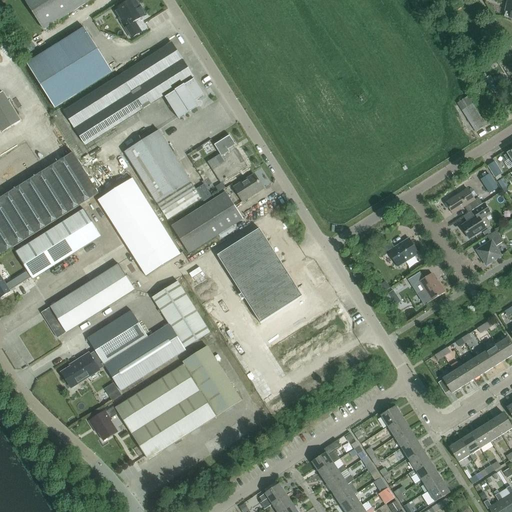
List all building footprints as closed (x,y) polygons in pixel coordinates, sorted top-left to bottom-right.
[(23,0),(44,31),(91,0),(23,0)] [(136,0),(132,0),(114,12),(131,39),(141,32),(135,22),(146,15),(136,0)] [(511,0),(507,0),(503,17),(511,19),(511,0)] [(55,110),(113,74),(85,28),(51,50),(27,64),(55,110)] [(192,77),(182,60),(171,43),(120,75),(95,91),(63,111),(85,145),(192,77)] [(0,58),(4,64),(12,59),(2,44),(0,45),(0,58)] [(165,98),(178,119),(189,113),(198,107),(195,102),(204,96),(194,79),(185,85),(184,85),(175,91),(165,98)] [(0,130),(1,132),(2,134),(20,123),(2,94),(0,94),(0,130)] [(475,132),(486,126),(468,97),(457,104),(475,132)] [(201,199),(191,182),(159,130),(124,153),(156,204),(157,203),(168,220),(201,199)] [(246,167),(233,147),(236,145),(230,136),(215,145),(224,161),(212,168),(221,182),(246,167)] [(14,167),(34,158),(33,156),(27,158),(25,152),(30,150),(28,143),(3,153),(10,171),(15,169),(14,167)] [(0,254),(97,195),(77,161),(72,154),(0,197),(0,254)] [(494,162),(487,166),(495,178),(502,174),(494,162)] [(242,202),(255,193),(262,189),(253,175),(233,188),(242,202)] [(489,175),(480,180),(489,194),(498,188),(489,175)] [(98,201),(146,276),(180,255),(132,179),(98,201)] [(472,211),(482,204),(478,198),(474,200),(467,189),(446,203),(453,215),(464,207),(468,213),(472,211)] [(243,219),(237,209),(226,192),(171,227),(189,254),(243,219)] [(484,203),(482,204),(472,211),(476,217),(461,226),(469,239),(486,229),(480,220),(490,214),(484,203)] [(100,237),(83,210),(16,252),(27,271),(31,277),(32,279),(100,237)] [(261,228),(219,255),(262,322),(304,296),(261,228)] [(495,247),(503,242),(496,231),(487,237),(490,242),(476,251),(486,266),(501,256),(495,247)] [(413,256),(417,254),(408,241),(395,249),(391,243),(379,250),(383,257),(390,253),(398,266),(405,261),(408,265),(409,266),(411,266),(412,265),(415,263),(416,262),(416,260),(413,256)] [(134,290),(132,286),(118,264),(50,307),(50,308),(42,313),(57,337),(66,332),(66,333),(134,290)] [(0,276),(0,298),(8,293),(10,292),(9,291),(31,277),(27,271),(5,285),(0,276)] [(431,301),(444,293),(432,274),(423,279),(420,273),(408,280),(417,295),(424,290),(431,301)] [(185,351),(184,349),(210,333),(178,282),(152,298),(169,325),(148,338),(131,311),(87,338),(96,353),(103,364),(120,391),(185,351)] [(392,288),(389,291),(396,301),(399,299),(392,288)] [(487,330),(493,326),(490,321),(483,325),(487,330)] [(480,334),(487,330),(483,325),(477,329),(480,334)] [(462,338),(465,343),(472,339),(468,334),(462,338)] [(459,348),(465,343),(462,338),(456,342),(459,348)] [(506,360),(511,356),(511,345),(507,338),(496,345),(506,360)] [(495,367),(506,360),(496,345),(486,352),(495,367)] [(119,413),(148,460),(215,417),(241,401),(206,347),(183,362),(184,364),(183,365),(115,408),(114,407),(106,412),(105,411),(89,422),(93,428),(94,427),(103,441),(117,432),(110,421),(111,420),(110,419),(119,413)] [(436,362),(444,357),(441,352),(433,357),(436,362)] [(484,374),(495,367),(486,352),(475,359),(484,374)] [(75,365),(62,373),(71,387),(92,374),(91,372),(103,364),(96,353),(84,361),(83,359),(75,364),(75,365)] [(224,354),(219,357),(226,367),(230,364),(224,354)] [(474,380),(484,374),(475,359),(464,365),(474,380)] [(463,387),(474,380),(464,365),(454,372),(463,387)] [(452,394),(463,387),(454,372),(443,379),(452,394)] [(388,427),(403,418),(396,407),(381,416),(388,427)] [(492,421),(501,436),(511,429),(511,427),(503,414),(492,421)] [(394,438),(409,429),(403,418),(388,427),(394,438)] [(471,429),(472,432),(486,424),(484,421),(471,429)] [(491,442),(501,436),(492,421),(481,428),(491,442)] [(480,449),(491,442),(481,428),(471,434),(480,449)] [(401,449),(416,439),(409,429),(394,438),(401,449)] [(474,453),(480,449),(471,434),(460,441),(469,456),(473,461),(477,458),(474,453)] [(408,460),(423,450),(416,439),(401,449),(408,460)] [(334,451),(341,447),(337,441),(323,450),(325,454),(311,463),(319,474),(334,464),(340,459),(334,451)] [(458,463),(469,456),(460,441),(449,448),(458,463)] [(354,450),(359,447),(356,442),(351,445),(354,450)] [(358,455),(363,452),(359,447),(354,450),(358,455)] [(415,470),(430,460),(423,450),(408,460),(415,470)] [(380,462),(377,457),(373,452),(368,455),(375,466),(380,462)] [(421,481),(436,471),(430,460),(415,470),(409,474),(411,478),(417,474),(421,481)] [(501,467),(500,467),(497,462),(491,466),(494,471),(501,467)] [(344,466),(338,470),(334,464),(319,474),(326,484),(341,474),(347,470),(344,466)] [(488,475),(494,471),(491,466),(484,470),(488,475)] [(382,476),(387,473),(384,468),(379,472),(382,476)] [(428,491),(443,482),(436,471),(421,481),(428,491)] [(472,485),(479,481),(474,473),(469,476),(466,472),(465,473),(468,478),(472,485)] [(385,481),(386,481),(391,478),(387,473),(382,476),(385,481)] [(351,476),(345,480),(341,474),(326,484),(333,494),(348,485),(354,480),(351,476)] [(435,502),(450,493),(443,482),(428,491),(435,502)] [(272,505),(287,495),(280,484),(260,497),(263,502),(268,498),(272,505)] [(340,505),(355,495),(348,485),(333,494),(340,505)] [(391,493),(387,488),(382,492),(385,496),(391,493)] [(396,497),(400,502),(405,499),(401,493),(396,497)] [(507,511),(511,511),(511,494),(510,495),(502,500),(499,494),(495,496),(499,502),(500,501),(507,511)] [(276,511),(284,511),(294,506),(287,495),(272,505),(276,511)] [(344,511),(352,511),(362,505),(355,495),(340,505),(344,511)] [(388,506),(392,511),(397,511),(401,509),(396,501),(388,506)] [(490,511),(507,511),(500,501),(499,502),(491,507),(487,501),(484,503),(488,509),(489,509),(490,511)] [(439,510),(444,507),(441,502),(436,505),(439,510)]
